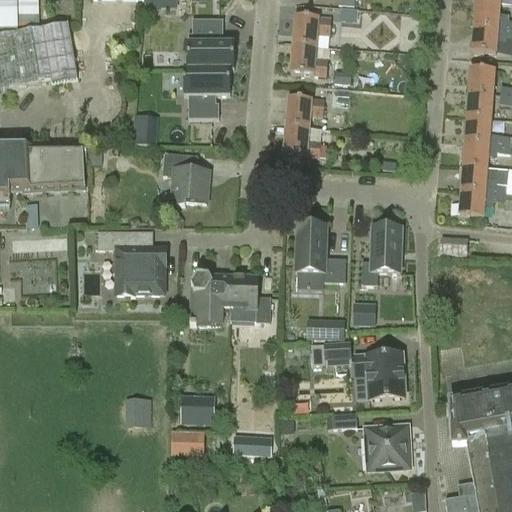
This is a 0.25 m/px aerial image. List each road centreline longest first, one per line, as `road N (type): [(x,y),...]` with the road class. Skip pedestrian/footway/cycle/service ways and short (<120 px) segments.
road 1 (residential): [(424,199),(255,183),(267,0)]
road 2 (residential): [(424,199),(439,0)]
road 3 (residential): [(422,231),(429,424)]
